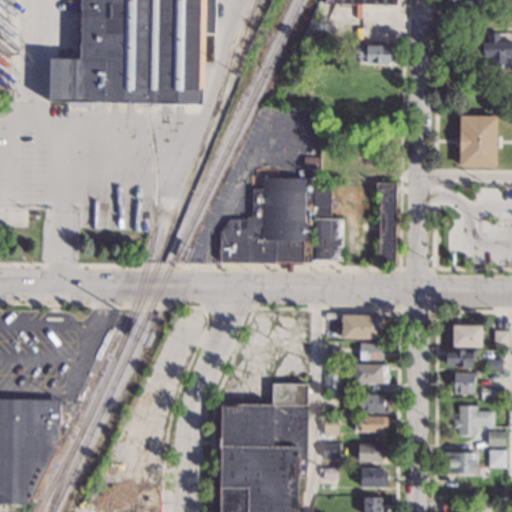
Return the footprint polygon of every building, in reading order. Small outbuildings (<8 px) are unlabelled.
[(47,56),(46,102),(205,104),(206,64),(214,64),(215,0),(79,0),(78,56),(47,56)] [(499,41),(511,41),(511,67),(502,67),(501,64),(487,65),(486,57),(482,57),(482,42),(487,42),(486,32),(499,32),(499,41)] [(389,48),(394,48),(394,62),(381,63),(372,63),(372,62),(358,61),(358,57),(356,57),(356,45),(389,46),(389,48)] [(511,109),(500,109),(500,105),(494,105),(493,89),(511,88),(511,109)] [(495,167),(458,166),(459,115),(496,116),(495,167)] [(344,164),(340,164),(340,177),(319,177),(319,149),(344,149),(344,164)] [(384,170),(354,170),(354,152),(384,152),(384,170)] [(317,157),(317,169),(303,168),(303,156),(317,157)] [(311,263),(274,262),(274,261),(219,262),(219,232),(228,219),(246,219),(246,217),(252,217),(252,188),(261,188),(261,178),(311,178),(311,263)] [(394,264),(378,264),(379,189),(375,189),(375,182),(395,183),(394,264)] [(331,187),(330,218),(342,218),(341,261),(313,260),(314,219),(311,219),(312,187),(331,187)] [(382,339),(341,338),(341,315),(383,315),(382,339)] [(481,347),(452,347),(452,325),(481,325),(481,347)] [(508,330),(508,347),(492,347),(493,330),(508,330)] [(381,352),(384,352),(384,357),(381,357),(381,360),(358,360),(359,343),(381,343),(381,352)] [(340,361),(325,361),(325,350),(340,350),(340,361)] [(472,366),(445,366),(446,351),(473,351),(472,366)] [(501,360),(501,370),(485,369),(486,359),(501,360)] [(382,365),(387,365),(387,382),(382,382),(382,383),(351,383),(352,363),(382,364),(382,365)] [(474,372),(473,394),(453,393),(453,381),(450,381),(450,373),(454,373),(454,372),(474,372)] [(342,392),(324,392),(325,373),(342,374),(342,392)] [(306,465),(303,477),(297,477),(296,511),(218,511),(220,404),(271,404),(271,383),(307,384),(306,465)] [(502,398),(480,398),(480,388),(502,388),(502,398)] [(338,408),(324,407),(324,393),(338,393),(338,408)] [(387,413),(359,412),(359,394),(387,394),(387,413)] [(59,424),(65,427),(28,503),(0,502),(0,399),(60,399),(59,424)] [(476,411),(493,411),(492,426),(479,425),(479,432),(476,432),(476,435),(457,434),(457,428),(453,428),(453,419),(457,420),(457,405),(476,406),(476,411)] [(337,442),(323,441),(323,416),(337,416),(337,442)] [(387,431),(358,431),(358,417),(387,417),(387,431)] [(504,446),(486,446),(487,430),(504,431),(504,446)] [(339,458),(322,458),(322,442),(339,442),(339,458)] [(383,447),(387,447),(387,456),(382,456),(382,461),(358,461),(358,443),(383,443),(383,447)] [(505,467),(487,467),(487,449),(505,450),(505,467)] [(478,461),(480,461),(480,468),(477,468),(477,473),(443,473),(443,452),(478,452),(478,461)] [(382,471),(386,471),(386,485),(381,485),(381,487),(360,486),(360,467),(382,468),(382,471)] [(336,479),(322,479),(322,468),(336,468),(336,479)] [(381,504),(383,504),(383,508),(381,508),(381,511),(363,511),(363,497),(381,498),(381,504)] [(457,511),(441,511),(441,498),(445,498),(457,498),(457,511)]
